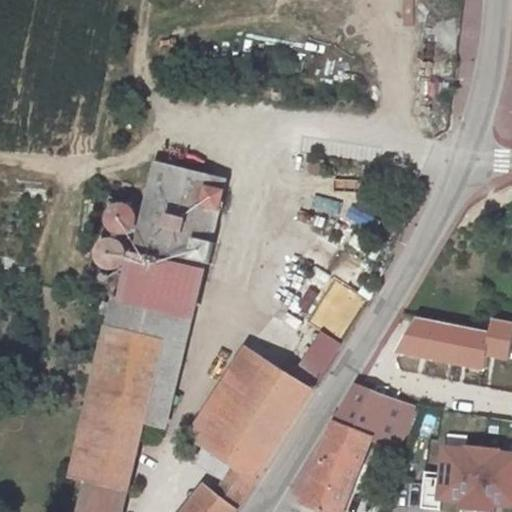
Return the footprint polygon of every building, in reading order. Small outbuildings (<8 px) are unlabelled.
[(206,269),(228,180),(157,163),(136,253),(206,269)] [(124,301),(171,313),(195,319),(206,269),(136,253),(124,301)] [(331,279),(312,320),(342,334),(361,293),(331,279)] [(124,301),(116,299),(110,325),(165,340),(171,313),(124,301)] [(491,327),(417,311),(391,352),(483,371),(487,354),(508,358),(511,341),(511,317),(493,313),(491,327)] [(165,340),(110,325),(108,326),(89,410),(145,423),(165,340)] [(302,376),(317,385),(341,348),(326,338),(302,376)] [(233,466),(255,480),(317,385),(302,376),(263,351),(207,437),(239,457),(233,466)] [(359,385),(333,427),(303,504),(322,511),(344,511),(372,439),(382,411),(404,419),(409,405),(359,385)] [(511,399),(490,396),(488,420),(511,422),(511,399)] [(87,481),(79,511),(124,511),(145,423),(89,410),(73,477),(87,481)] [(394,447),(404,419),(382,411),(372,439),(394,447)] [(511,455),(499,454),(500,451),(469,448),(468,451),(446,450),(442,491),(426,489),(424,511),(438,511),(441,511),(442,501),(464,503),(463,511),(494,511),(495,505),(511,506),(511,455)] [(215,491),(237,508),(255,480),(233,466),(215,491)] [(233,511),(237,508),(215,491),(198,511),(233,511)]
